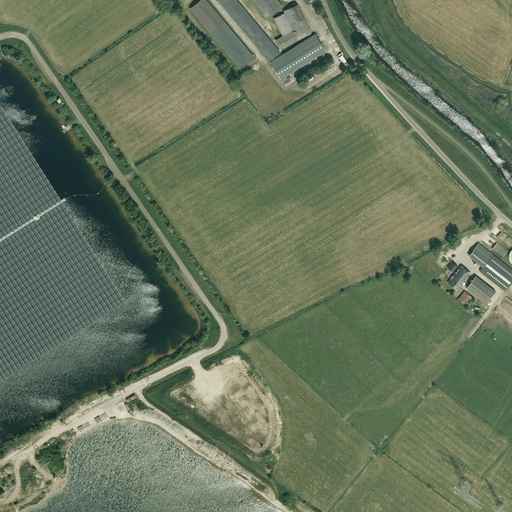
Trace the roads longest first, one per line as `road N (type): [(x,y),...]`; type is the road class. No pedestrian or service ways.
road 1 (unclassified): [(511,224),(355,58),(323,0)]
road 2 (track): [(511,143),(400,45),(377,0)]
